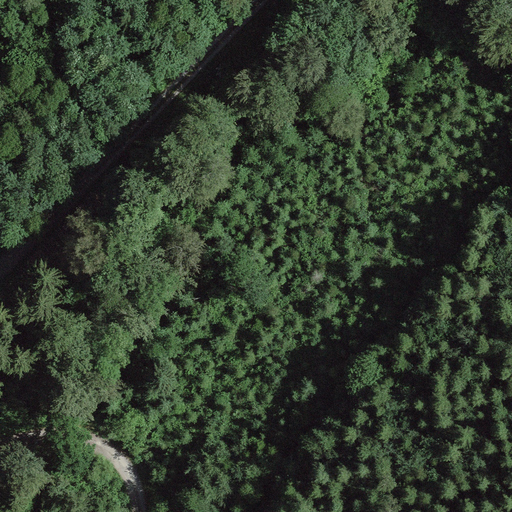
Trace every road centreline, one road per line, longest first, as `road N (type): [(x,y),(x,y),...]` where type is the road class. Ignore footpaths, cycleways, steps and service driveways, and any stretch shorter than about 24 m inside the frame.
road 1 (track): [(511,174),(266,511)]
road 2 (track): [(257,0),(0,272)]
road 3 (track): [(0,444),(54,436),(102,448),(131,476),(144,511)]
